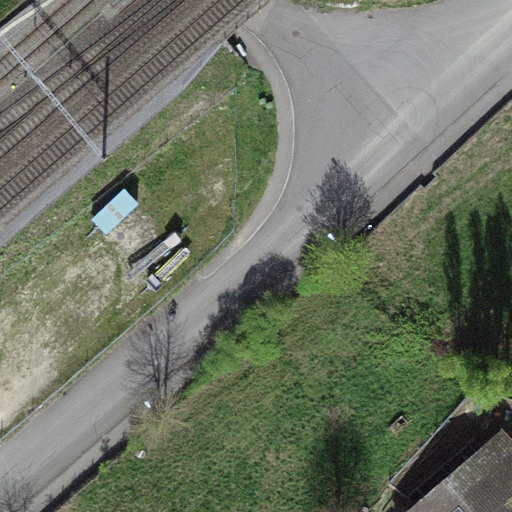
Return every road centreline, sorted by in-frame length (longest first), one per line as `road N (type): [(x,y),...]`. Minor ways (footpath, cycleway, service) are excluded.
road 1 (residential): [(0,509),(406,144),(299,46),(204,0)]
road 2 (track): [(406,144),(511,45)]
